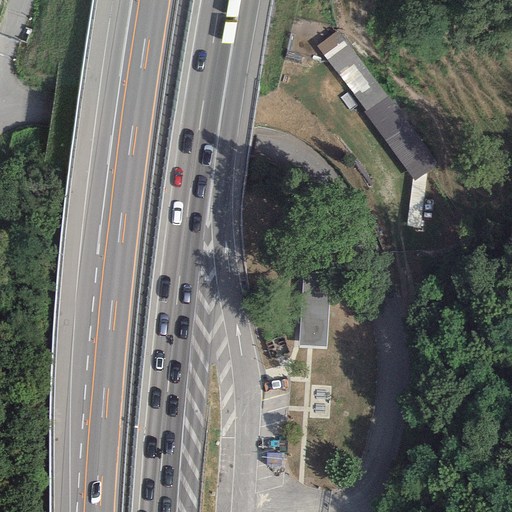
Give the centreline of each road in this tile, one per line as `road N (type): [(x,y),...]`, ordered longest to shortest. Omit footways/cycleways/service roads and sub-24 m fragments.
road 1 (unclassified): [(359,511),(390,413),(389,325),(362,228),(315,170),(255,139),(0,110)]
road 2 (motorway): [(157,511),(171,331),(206,77)]
road 3 (motorway): [(132,113),(94,511)]
road 4 (motorway): [(246,383),(206,77)]
